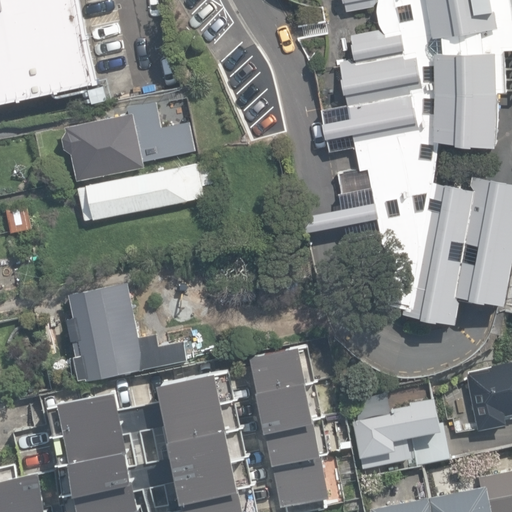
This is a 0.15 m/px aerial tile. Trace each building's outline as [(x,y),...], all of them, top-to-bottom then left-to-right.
[(0,0),(0,97),(97,74),(79,0),(0,0)] [(511,0),(343,0),(346,10),(377,6),(377,10),(377,15),(378,20),(379,24),(381,28),(351,35),(356,63),(340,66),(346,104),(323,109),(331,150),(354,146),(360,170),(368,168),(371,187),(339,193),(342,207),(316,212),(304,214),(308,231),(322,228),(345,223),(348,238),(380,232),(385,256),(399,254),(390,302),(405,305),(404,312),(455,321),(461,296),(484,299),(505,303),(511,262),(511,179),(503,178),(478,174),(476,188),(434,180),(440,140),(496,145),(498,90),(508,90),(507,49),(511,48),(511,0)] [(88,86),(90,101),(106,98),(103,84),(88,86)] [(67,93),(70,106),(84,102),(81,90),(67,93)] [(162,126),(157,100),(129,105),(131,113),(67,125),(68,131),(63,138),(66,148),(72,151),(78,180),(146,166),(144,160),(196,150),(190,121),(162,126)] [(79,187),(85,219),(206,195),(200,162),(88,184),(88,185),(79,187)] [(8,209),(12,232),(33,228),(28,205),(8,209)] [(87,377),(88,379),(189,359),(185,339),(161,344),(159,332),(140,336),(130,282),(129,281),(72,292),(76,315),(75,315),(68,317),(73,340),(75,340),(78,354),(76,355),(80,378),(87,377)] [(258,391),(322,378),(314,341),(251,354),(258,391)] [(166,409),(235,396),(230,368),(161,380),(166,409)] [(266,426),(329,413),(322,378),(258,391),(266,426)] [(73,511),(143,511),(119,389),(51,403),(73,511)] [(449,446),(439,394),(411,400),(412,405),(392,410),(393,414),(354,421),(363,463),(393,457),(394,465),(402,464),(403,468),(363,476),(364,481),(427,468),(426,464),(472,455),(470,442),(449,446)] [(241,424),(235,396),(166,409),(170,437),(176,436),(175,431),(224,422),(225,427),(241,424)] [(123,408),(139,487),(178,480),(162,401),(123,408)] [(274,462),(336,448),(329,413),(266,426),(274,462)] [(225,427),(224,422),(175,431),(176,436),(170,437),(176,465),(246,452),(241,424),(225,427)] [(283,504),(331,494),(323,458),(338,455),(336,448),(274,462),(283,504)] [(246,452),(176,465),(183,499),(237,488),(236,483),(251,480),(246,452)] [(0,466),(0,511),(53,511),(43,461),(17,467),(16,463),(0,466)] [(372,511),(511,511),(511,466),(478,474),(480,484),(371,507),(372,511)] [(186,511),(247,511),(258,510),(251,480),(236,483),(237,488),(183,499),(186,511)]
